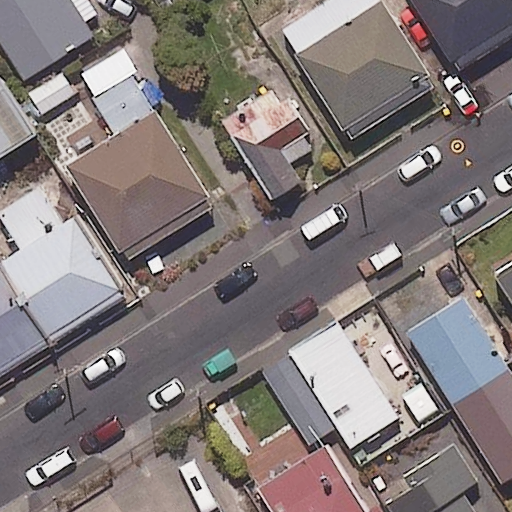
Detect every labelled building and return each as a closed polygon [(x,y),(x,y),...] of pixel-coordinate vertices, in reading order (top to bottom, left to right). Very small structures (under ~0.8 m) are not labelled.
[(95,29),(75,0),(0,0),(0,31),(27,73),(95,29)] [(432,79),(379,0),(319,0),(277,28),(348,135),(432,79)] [(511,17),(511,0),(413,0),(449,57),(511,17)] [(219,196),(136,66),(94,93),(98,100),(52,129),(131,252),(219,196)] [(314,143),(276,80),(220,114),(268,196),(298,178),(287,159),(314,143)] [(0,157),(34,136),(0,83),(0,157)] [(0,231),(13,252),(62,328),(129,285),(80,208),(65,217),(41,180),(0,206),(0,231)] [(0,367),(62,328),(13,252),(0,260),(0,367)] [(511,258),(493,270),(511,300),(511,258)] [(511,471),(511,374),(461,292),(405,327),(499,480),(511,471)] [(395,415),(337,319),(289,349),(347,444),(395,415)] [(434,404),(406,359),(383,373),(411,418),(434,404)] [(476,478),(448,434),(373,482),(392,511),(476,511),(461,488),(476,478)] [(366,511),(323,441),(256,482),(273,511),(366,511)]
